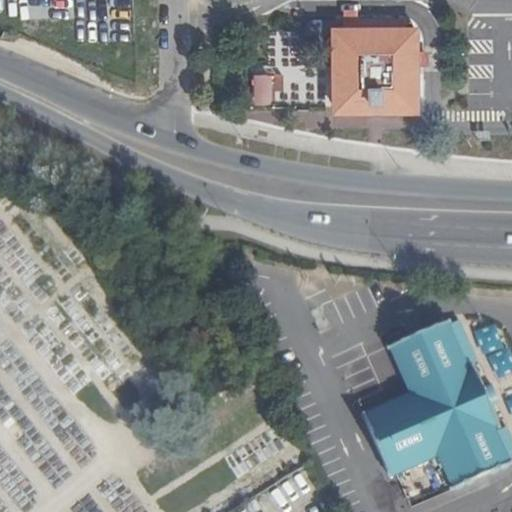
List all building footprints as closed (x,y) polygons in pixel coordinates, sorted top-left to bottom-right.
[(337,111),(370,110),(370,116),(377,116),(382,116),(382,110),(415,110),(415,67),(415,59),(415,53),(415,32),(406,32),(406,20),(356,21),(342,21),(342,32),(336,32),(337,111)] [(415,59),(415,67),(423,66),(423,53),(415,53),(415,59)] [(250,103),(267,103),(266,70),(250,71),(250,103)] [(459,322),(449,327),(467,367),(477,363),(459,322)] [(398,476),(437,458),(451,491),(509,465),(507,461),(495,433),(494,429),(498,427),(490,408),(481,389),(473,370),(469,372),(467,367),(449,327),(447,323),(388,349),(408,394),(363,414),(392,478),(398,476)] [(491,385),(481,389),(490,408),(499,404),(491,385)] [(495,433),(507,461),(511,458),(511,442),(506,429),(495,433)] [(437,458),(398,476),(411,508),(451,491),(437,458)]
